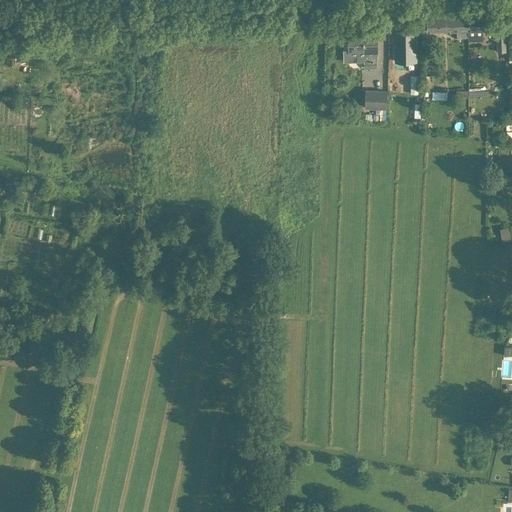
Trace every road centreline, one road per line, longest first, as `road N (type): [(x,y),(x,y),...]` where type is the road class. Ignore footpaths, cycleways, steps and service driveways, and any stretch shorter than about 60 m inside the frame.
road 1 (unclassified): [(395,0),(0,13)]
road 2 (track): [(47,511),(75,391)]
